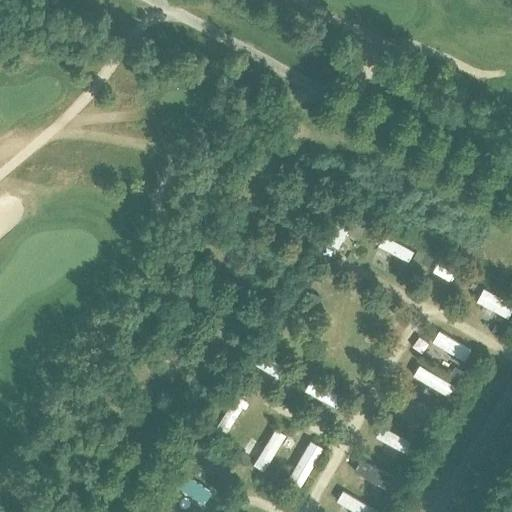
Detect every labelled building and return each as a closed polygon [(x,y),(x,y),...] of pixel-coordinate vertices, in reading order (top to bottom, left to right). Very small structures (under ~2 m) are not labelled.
[(343,242),(359,212),(349,207),(332,236),(343,242)] [(435,272),(454,278),(458,266),(440,259),(435,272)] [(511,294),(486,283),(478,300),(510,316),(511,312),(511,294)] [(466,359),(474,343),(442,326),(434,341),(466,359)] [(356,327),(352,341),(375,348),(379,333),(356,327)] [(260,347),(253,360),(285,375),(291,363),(260,347)] [(356,378),(362,367),(342,355),(336,367),(356,378)] [(415,372),(450,391),(460,374),(425,355),(415,372)] [(328,394),(330,383),(316,380),(314,391),(328,394)] [(228,406),(238,414),(252,394),(242,387),(228,406)] [(280,420),(268,442),(279,448),(291,426),(280,420)] [(386,421),(379,438),(411,450),(417,434),(386,421)] [(313,467),(322,442),(312,438),(303,463),(313,467)] [(371,482),(388,491),(401,469),(383,460),(371,482)] [(190,487),(199,475),(190,468),(181,480),(190,487)] [(347,485),(339,500),(360,511),(379,511),(383,504),(347,485)]
